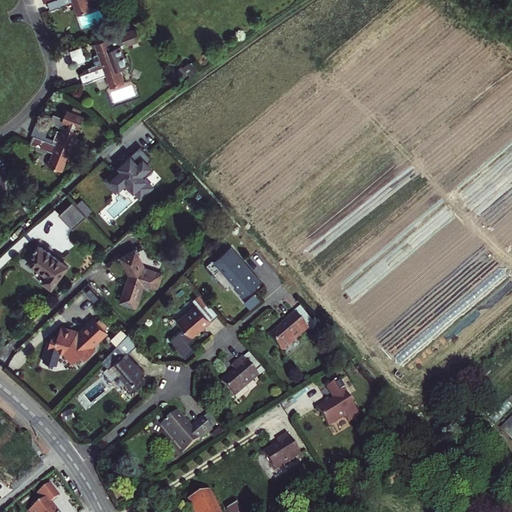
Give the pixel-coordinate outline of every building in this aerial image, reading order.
[(94,10),(90,0),(53,0),(48,2),(51,10),(73,2),(78,15),(94,10)] [(95,54),(99,64),(90,67),(89,67),(91,71),(81,75),(84,83),(107,74),(111,87),(126,82),(118,57),(125,55),(121,45),(114,47),(111,38),(95,43),(99,53),(95,54)] [(87,57),(73,62),(78,76),(81,75),(91,71),(89,67),(90,67),(87,57)] [(50,126),(37,121),(32,134),(35,135),(57,144),(58,141),(54,139),(46,136),(50,126)] [(63,171),(73,147),(80,150),(84,139),(77,136),(80,131),(65,125),(62,131),(58,130),(54,139),(58,141),(57,144),(35,135),(31,144),(53,153),(48,165),(63,171)] [(154,160),(142,146),(106,177),(117,191),(127,183),(141,199),(153,188),(145,178),(154,171),(149,164),(154,160)] [(88,216),(74,201),(60,215),(74,229),(88,216)] [(69,266),(41,245),(29,262),(49,277),(45,282),(53,288),(69,266)] [(212,263),(236,291),(239,289),(217,263),(232,250),(230,247),(212,263)] [(146,266),(138,249),(121,257),(131,274),(122,300),(138,305),(146,285),(158,289),(164,273),(146,266)] [(239,289),(236,291),(242,300),(261,284),(232,250),(217,263),(239,289)] [(211,322),(197,306),(178,322),(191,337),(203,327),(204,329),(211,322)] [(309,331),(295,314),(287,321),(288,323),(269,339),(281,353),(309,331)] [(109,325),(102,318),(99,320),(96,317),(84,328),(85,329),(81,333),(77,331),(77,330),(63,325),(59,336),(54,334),(51,342),(49,347),(61,351),(62,348),(65,350),(75,360),(82,354),(86,358),(95,349),(92,345),(108,331),(106,328),(109,325)] [(139,344),(130,333),(127,336),(132,341),(131,342),(135,347),(139,344)] [(106,368),(101,372),(109,381),(119,373),(129,385),(127,386),(133,392),(146,381),(141,376),(144,373),(128,353),(135,347),(131,342),(132,341),(127,336),(101,362),(106,368)] [(260,377),(242,359),(232,370),(236,374),(223,388),(237,401),(260,377)] [(325,390),(333,402),(328,406),(327,404),(317,411),(328,428),(343,418),(347,424),(359,416),(343,392),(346,390),(341,382),(338,384),(337,382),(325,390)] [(177,412),(174,415),(182,423),(184,422),(185,421),(177,412)] [(174,415),(160,426),(183,454),(199,440),(200,443),(213,432),(204,421),(202,419),(190,429),(184,422),(182,423),(174,415)] [(204,421),(213,432),(220,426),(211,415),(204,421)] [(412,430),(409,427),(330,479),(334,484),(351,473),(353,476),(395,449),(391,443),(412,430)] [(303,458),(290,438),(278,445),(280,448),(265,458),(277,476),(303,458)] [(399,477),(396,473),(387,480),(390,484),(399,477)] [(58,497),(49,485),(37,493),(43,501),(29,511),(28,511),(55,511),(49,504),(58,497)] [(221,511),(211,491),(190,500),(195,511),(221,511)] [(247,511),(241,502),(230,509),(232,511),(247,511)]
